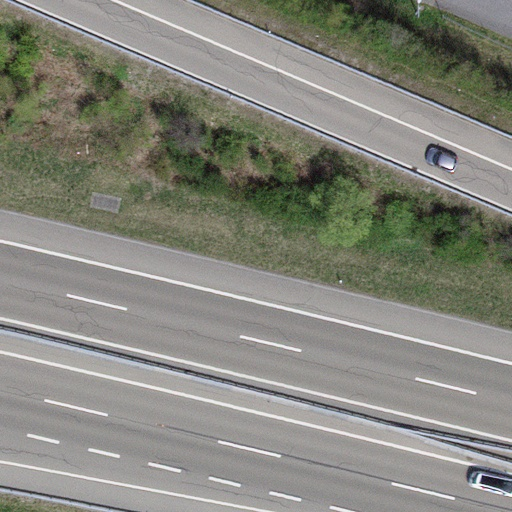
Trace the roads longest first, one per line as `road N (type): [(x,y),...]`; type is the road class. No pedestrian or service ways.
road 1 (motorway): [(511,402),(0,279)]
road 2 (motorway): [(0,392),(496,511)]
road 3 (motorway): [(511,184),(77,0)]
